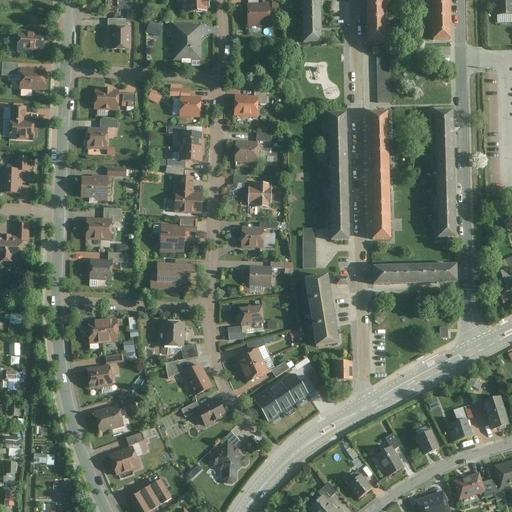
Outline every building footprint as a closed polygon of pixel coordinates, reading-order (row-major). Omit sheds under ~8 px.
[(207,15),(206,0),(185,0),(186,15),(207,15)] [(320,15),(320,0),(303,0),(304,16),(320,15)] [(432,0),(434,44),(450,44),(450,22),(449,0),(432,0)] [(511,17),(511,0),(496,0),(497,18),(511,17)] [(247,7),(248,28),(269,28),(269,7),(247,7)] [(384,7),(367,7),(368,44),(384,43),(384,7)] [(321,48),(320,15),(304,16),(305,48),(321,48)] [(162,26),(150,21),(146,32),(158,37),(162,26)] [(107,31),(110,31),(126,31),(126,22),(108,22),(107,31)] [(201,64),(201,27),(172,27),(172,64),(201,64)] [(44,50),(44,32),(31,32),(31,30),(19,29),(18,51),(31,52),(31,50),(44,50)] [(129,53),(129,31),(126,31),(110,31),(109,53),(129,53)] [(390,102),(389,52),(377,52),(378,103),(390,102)] [(18,62),(2,62),(2,75),(18,75),(18,62)] [(21,68),(20,88),(45,89),(45,69),(21,68)] [(127,91),(104,90),(103,109),(126,110),(126,104),(127,95),(127,91)] [(151,90),(148,99),(159,104),(162,95),(151,90)] [(255,91),(254,97),(257,97),(256,105),(266,105),(267,91),(255,91)] [(140,95),(127,95),(126,104),(132,104),(132,107),(139,107),(140,95)] [(188,97),(179,96),(179,115),(199,116),(199,97),(188,97)] [(254,97),(235,96),(234,114),(256,115),(256,105),(257,97),(254,97)] [(11,107),(10,118),(26,119),(26,107),(11,107)] [(453,128),(453,108),(434,108),(437,237),(456,236),(455,212),(454,181),(454,154),(453,128)] [(390,239),(387,109),(368,110),(369,130),(370,154),(370,184),(371,212),(371,239),(390,239)] [(345,128),(345,111),(326,111),(329,240),(348,239),(348,216),(347,190),(346,159),(345,128)] [(33,141),(33,119),(26,119),(10,118),(10,140),(33,141)] [(117,120),(99,120),(99,127),(117,128),(117,120)] [(106,130),(87,130),(86,148),(106,149),(106,130)] [(270,134),(257,133),(256,141),(269,141),(270,134)] [(179,134),(179,146),(202,147),(203,134),(185,134),(179,134)] [(257,143),(235,142),(234,162),(256,163),(257,143)] [(202,147),(179,146),(178,159),(178,160),(184,160),(202,161),(202,147)] [(15,170),(21,171),(29,171),(30,158),(16,157),(15,170)] [(184,169),(184,160),(178,160),(178,159),(166,159),(166,166),(184,169)] [(2,170),(1,193),(20,194),(21,171),(15,170),(2,170)] [(92,178),(81,177),(80,197),(89,198),(89,202),(95,202),(95,200),(106,200),(107,177),(92,176),(92,178)] [(174,211),(201,212),(201,195),(192,194),(192,178),(176,178),(176,194),(175,194),(174,211)] [(255,188),(248,188),(248,204),(255,204),(255,208),(268,208),(268,204),(271,204),(271,189),(268,189),(268,184),(255,184),(255,188)] [(103,209),(103,220),(110,221),(110,222),(121,223),(121,210),(103,209)] [(179,219),(178,227),(183,228),(183,231),(195,231),(195,220),(179,219)] [(103,220),(86,220),(85,239),(110,240),(110,222),(110,221),(103,220)] [(22,238),(22,240),(28,240),(29,223),(16,223),(15,237),(22,238)] [(178,227),(161,227),(160,249),(182,249),(183,231),(183,228),(178,227)] [(259,229),(242,228),(241,247),(262,248),(262,229),(259,229)] [(315,269),(315,229),(303,229),(303,269),(315,269)] [(15,237),(0,236),(0,260),(12,261),(12,259),(21,259),(22,240),(22,238),(15,237)] [(107,253),(106,262),(111,262),(125,263),(125,254),(107,253)] [(106,262),(90,262),(90,279),(110,280),(111,262),(106,262)] [(195,273),(195,265),(156,263),(155,282),(149,282),(149,290),(185,292),(186,273),(195,273)] [(429,265),(430,284),(458,283),(457,264),(429,265)] [(429,265),(401,266),(401,285),(430,284),(429,265)] [(373,267),(374,285),(401,285),(401,266),(373,267)] [(270,268),(250,268),(249,286),(270,287),(270,268)] [(511,298),(511,282),(505,269),(490,276),(504,303),(511,298)] [(328,289),(325,274),(302,279),(313,341),(337,336),(332,313),(328,289)] [(239,309),(240,327),(262,324),(260,306),(239,309)] [(21,323),(21,314),(5,313),(5,323),(21,323)] [(115,319),(101,320),(102,343),(117,342),(115,319)] [(102,343),(101,320),(85,321),(87,344),(102,343)] [(181,347),(182,324),(162,323),(161,346),(181,347)] [(246,344),(249,353),(257,349),(265,345),(263,339),(246,344)] [(124,352),(135,351),(134,341),(124,342),(124,352)] [(10,343),(10,355),(21,356),(21,343),(10,343)] [(195,345),(181,348),(183,359),(197,355),(195,345)] [(235,359),(240,371),(263,361),(257,349),(249,353),(235,359)] [(121,355),(103,357),(104,365),(122,362),(121,355)] [(178,361),(164,364),(167,380),(180,373),(178,361)] [(263,361),(240,371),(246,383),(268,373),(263,361)] [(271,371),(275,378),(288,370),(284,363),(271,371)] [(199,365),(182,374),(194,395),(210,387),(199,365)] [(336,365),(336,382),(352,382),(351,365),(336,365)] [(107,366),(86,369),(88,389),(110,386),(107,366)] [(6,371),(6,379),(11,380),(11,387),(18,387),(18,383),(26,383),(26,372),(6,371)] [(283,382),(280,384),(294,404),(308,395),(297,379),(294,375),(283,382)] [(468,383),(478,389),(482,383),(471,377),(468,383)] [(269,391),(267,393),(281,413),(294,404),(280,384),(278,385),(269,391)] [(264,394),(253,402),(256,406),(257,407),(267,422),(281,413),(267,393),(264,394)] [(131,394),(118,398),(121,409),(134,406),(131,394)] [(508,424),(500,398),(484,403),(492,429),(508,424)] [(196,410),(205,426),(224,417),(215,400),(199,408),(196,410)] [(9,416),(21,416),(20,402),(9,403),(9,416)] [(184,416),(196,410),(199,408),(196,402),(181,410),(184,416)] [(474,406),(464,409),(468,420),(477,417),(474,406)] [(117,407),(93,414),(99,433),(123,426),(117,407)] [(471,437),(466,420),(451,425),(456,441),(471,437)] [(439,449),(430,431),(416,438),(424,456),(439,449)] [(218,443),(221,446),(226,441),(234,449),(240,443),(230,432),(218,443)] [(141,433),(125,439),(127,447),(144,441),(141,433)] [(4,445),(21,445),(21,435),(4,435),(4,445)] [(386,439),(391,448),(392,450),(400,447),(393,435),(386,439)] [(234,449),(226,441),(221,446),(209,458),(209,463),(212,466),(216,466),(221,471),(221,480),(225,484),(231,485),(236,481),(236,472),(241,467),(244,467),(247,465),(247,461),(244,458),(242,458),(234,449)] [(131,448),(108,457),(116,476),(138,468),(131,448)] [(391,448),(376,457),(387,477),(403,468),(392,450),(391,448)] [(54,463),(54,454),(33,454),(33,463),(54,463)] [(15,483),(15,461),(4,461),(4,483),(15,483)] [(511,462),(494,467),(497,479),(500,490),(511,486),(511,462)] [(479,474),(453,482),(459,501),(483,493),(485,493),(482,484),(479,474)] [(361,476),(348,487),(358,499),(371,489),(361,476)] [(497,479),(490,481),(493,493),(497,503),(504,501),(500,490),(497,479)] [(147,487),(159,506),(170,500),(158,481),(147,487)] [(490,481),(482,484),(485,493),(483,493),(484,496),(493,493),(490,481)] [(53,482),(53,491),(65,491),(65,482),(53,482)] [(334,493),(328,485),(319,492),(326,500),(334,493)] [(147,487),(137,493),(148,511),(149,511),(159,506),(147,487)] [(4,505),(14,505),(14,492),(4,492),(4,505)] [(449,511),(442,492),(414,502),(417,511),(449,511)] [(148,511),(137,493),(127,499),(134,511),(148,511)] [(336,511),(322,497),(308,511),(336,511)]
